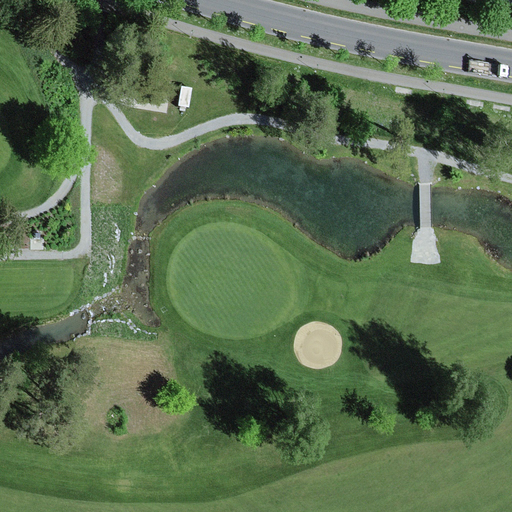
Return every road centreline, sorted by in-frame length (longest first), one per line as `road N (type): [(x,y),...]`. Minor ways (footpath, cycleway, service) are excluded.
road 1 (track): [(425,258),(421,150),(321,139),(265,121),(219,122),(161,146),(141,144),(107,96),(88,86)]
road 2 (primary): [(511,64),(222,0)]
road 3 (track): [(85,128),(61,194),(39,211),(0,218)]
